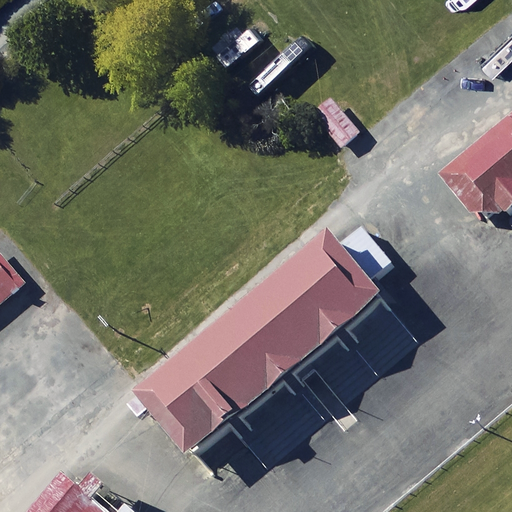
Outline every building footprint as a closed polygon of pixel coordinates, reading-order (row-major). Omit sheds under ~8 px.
[(363,138),(335,101),(316,115),(344,153),(363,138)] [(511,134),(444,187),(487,242),(511,222),(511,134)] [(341,263),(143,417),(192,480),(390,325),(341,263)] [(0,333),(29,312),(0,275),(0,333)] [(111,511),(79,484),(55,511),(111,511)]
